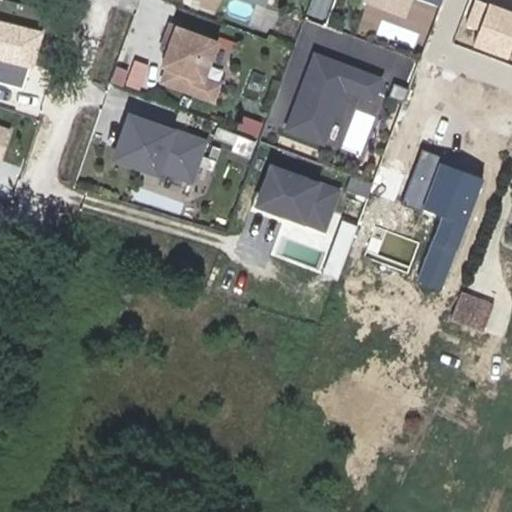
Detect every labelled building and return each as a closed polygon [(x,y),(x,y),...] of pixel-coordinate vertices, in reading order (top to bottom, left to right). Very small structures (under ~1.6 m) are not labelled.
[(411,0),(370,0),(369,4),(385,10),(389,1),(398,4),(411,0)] [(406,18),(413,0),(411,0),(398,4),(389,1),(385,10),(406,18)] [(511,51),(511,7),(493,0),(477,0),(469,22),(480,27),(475,40),(511,54),(511,51)] [(35,29),(0,21),(0,80),(22,85),(35,29)] [(204,78),(218,42),(172,24),(163,47),(169,50),(166,56),(163,64),(168,66),(162,80),(213,100),(219,85),(204,78)] [(166,56),(169,50),(163,47),(160,54),(166,56)] [(379,77),(308,50),(278,129),(319,144),(340,89),(370,101),(379,77)] [(141,87),(148,62),(133,58),(129,69),(117,66),(113,79),(141,87)] [(429,102),(415,141),(438,148),(451,110),(429,102)] [(206,141),(129,115),(115,158),(139,166),(140,162),(193,180),(206,141)] [(440,218),(415,281),(440,291),(482,183),(444,168),(448,156),(427,148),(403,208),(425,217),(427,213),(440,218)] [(339,190),(263,162),(247,204),(322,233),(339,190)] [(395,201),(404,175),(381,167),(372,193),(395,201)] [(492,303),(463,291),(453,318),(482,329),(492,303)]
